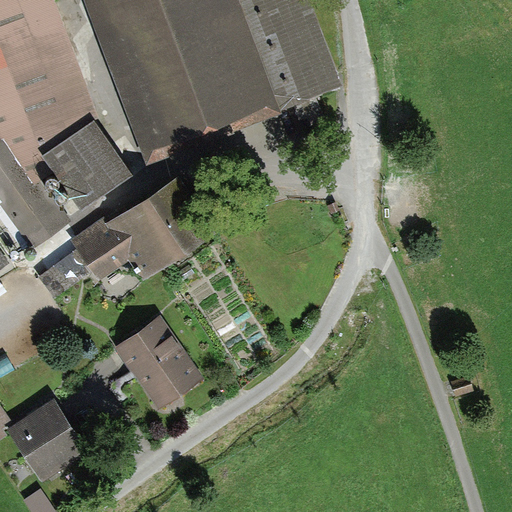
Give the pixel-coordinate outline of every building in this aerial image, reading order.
[(91,117),(48,0),(0,0),(0,199),(32,245),(125,173),(91,117)] [(88,0),(149,155),(337,82),(304,0),(88,0)] [(214,227),(180,171),(73,235),(98,276),(128,258),(137,273),(214,227)] [(0,269),(13,260),(0,242),(0,269)] [(57,297),(91,274),(76,253),(42,276),(57,297)] [(202,374),(160,313),(115,344),(157,405),(202,374)] [(37,476),(79,451),(50,400),(7,425),(37,476)] [(50,511),(39,492),(26,500),(32,511),(50,511)]
